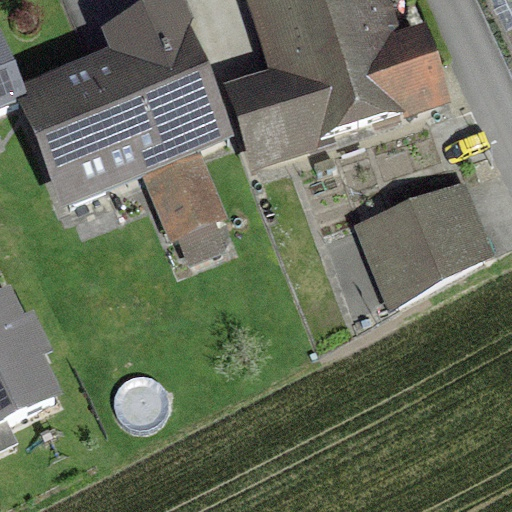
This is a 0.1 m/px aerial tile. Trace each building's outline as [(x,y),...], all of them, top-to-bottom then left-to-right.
[(315,2),(314,0),(243,0),(244,2),(249,0),(263,0),(269,17),(315,2)] [(314,0),(315,2),(356,137),(438,112),(420,53),(386,64),(366,0),(314,0)] [(292,93),(239,111),(259,169),(356,137),(315,2),(269,17),(292,93)] [(113,45),(127,81),(159,165),(189,154),(218,142),(172,22),(113,45)] [(216,226),(189,154),(159,165),(127,81),(28,119),(63,209),(143,179),(168,244),(216,226)] [(0,82),(0,116),(12,112),(0,82)] [(464,208),(367,241),(392,313),(482,261),(464,208)] [(0,431),(54,405),(34,365),(43,361),(29,333),(21,337),(7,308),(0,311),(0,431)]
